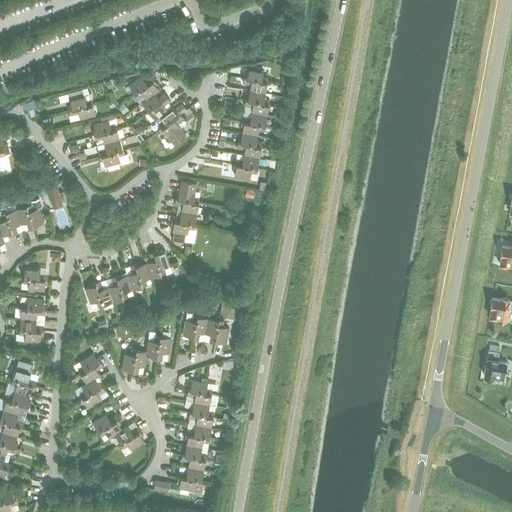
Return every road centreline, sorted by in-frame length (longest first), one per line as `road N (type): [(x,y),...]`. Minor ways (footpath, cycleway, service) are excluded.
road 1 (tertiary): [(237,511),(341,0)]
road 2 (unclassified): [(431,412),(507,0)]
road 3 (residential): [(49,476),(63,290),(75,246)]
road 4 (residential): [(49,476),(138,481),(160,445),(144,401)]
road 5 (residential): [(169,170),(198,146),(207,97),(155,72)]
road 6 (residential): [(75,246),(95,252),(126,242),(147,220),(169,170)]
road 7 (residential): [(94,199),(28,121),(0,114)]
